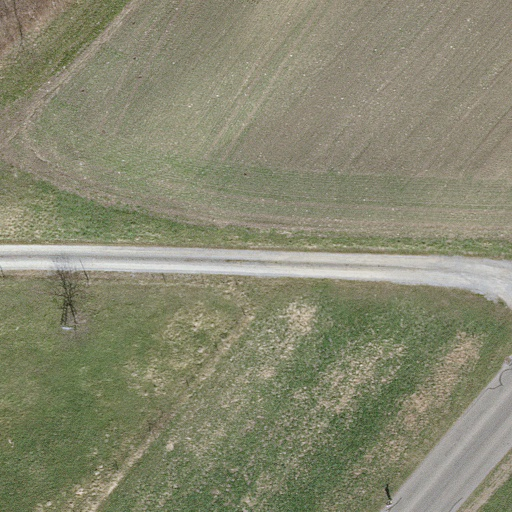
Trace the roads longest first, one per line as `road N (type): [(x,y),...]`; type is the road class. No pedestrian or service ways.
road 1 (track): [(511,280),(0,262)]
road 2 (tertiary): [(420,511),(511,405)]
